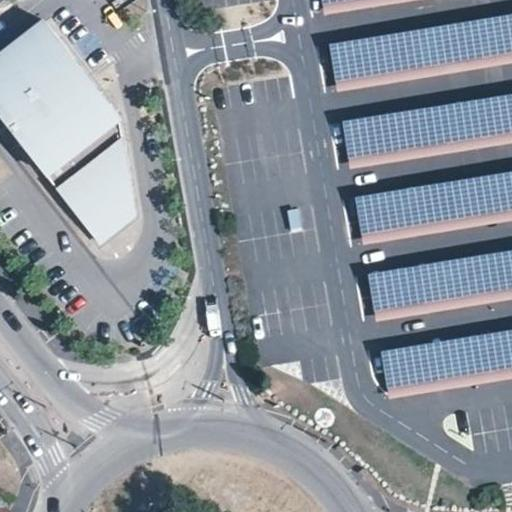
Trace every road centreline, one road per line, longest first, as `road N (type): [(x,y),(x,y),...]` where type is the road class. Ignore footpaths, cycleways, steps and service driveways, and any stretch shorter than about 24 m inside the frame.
road 1 (residential): [(206,263),(159,0)]
road 2 (residential): [(206,263),(202,321),(174,363),(99,378),(38,357)]
road 3 (tertiary): [(140,443),(72,400),(38,357)]
road 4 (tertiary): [(0,396),(22,425),(52,511)]
road 5 (tertiary): [(352,511),(303,458),(260,437)]
